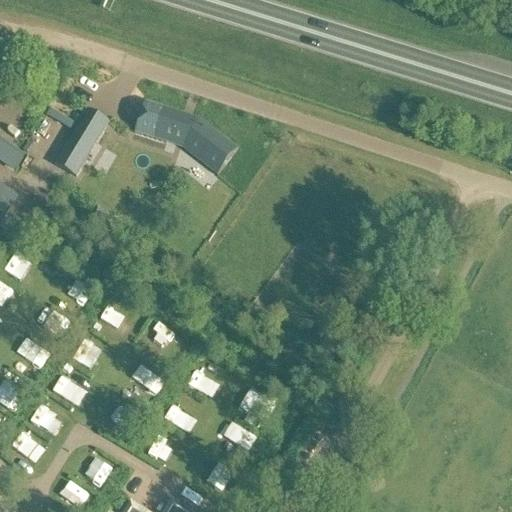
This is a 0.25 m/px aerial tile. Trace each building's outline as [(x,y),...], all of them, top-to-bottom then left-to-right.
[(67,148),(86,108),(63,97),(44,137),(67,148)] [(146,103),(136,134),(148,139),(165,144),(167,136),(185,141),(186,147),(219,172),(221,173),(238,151),(234,147),(200,122),(195,120),(194,124),(185,121),(186,117),(166,110),(146,103)] [(88,112),(55,167),(76,180),(85,165),(81,163),(87,153),(90,155),(109,124),(88,112)] [(0,231),(20,202),(0,188),(0,231)] [(76,496),(68,510),(71,511),(87,511),(92,505),(76,496)] [(187,511),(173,503),(167,511),(187,511)]
